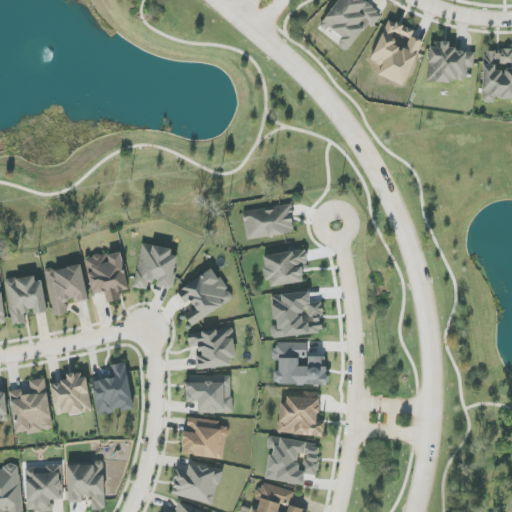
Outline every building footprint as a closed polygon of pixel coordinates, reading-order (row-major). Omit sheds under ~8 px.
[(343,38),(337,45),(346,52),(369,24),(372,27),(382,15),(363,0),(339,0),(322,22),(343,38)] [(404,86),(423,42),(412,37),(414,31),(388,20),(371,61),(382,65),(378,75),(404,86)] [(428,82),(451,83),(451,80),(466,81),(467,67),(474,68),(475,51),(449,50),(450,43),(430,42),(428,82)] [(511,49),(500,49),(500,52),(484,52),(483,103),(496,103),(496,99),(511,99),(511,49)] [(291,205),(243,212),(247,240),(295,233),(291,205)] [(134,288),(147,290),(149,282),(157,283),(157,287),(173,290),(179,257),(171,255),(172,249),(142,244),(134,288)] [(305,250),(263,257),(268,288),(304,282),(302,270),(309,269),(305,250)] [(85,259),(93,295),(105,292),(107,303),(121,300),(119,292),(129,290),(121,252),(85,259)] [(45,272),(55,317),(68,314),(66,303),(88,299),(81,265),(45,272)] [(184,315),(191,326),(233,300),(214,269),(180,291),(192,310),(184,315)] [(12,325),(26,323),(25,313),(33,312),(33,314),(47,312),(42,277),(6,281),(12,325)] [(271,296),(275,326),(271,327),(272,339),(323,333),(321,317),(324,317),(322,303),(311,304),(309,291),(271,296)] [(198,370),(236,366),(232,329),(188,334),(190,349),(196,348),(198,370)] [(308,357),(308,343),(274,343),(274,361),(280,361),(279,371),(275,371),(275,385),(326,385),(326,357),(308,357)] [(133,410),(127,363),(111,365),(113,378),(94,381),(98,415),(133,410)] [(86,373),(67,376),(68,381),(51,383),(56,416),(92,412),(86,373)] [(232,413),(231,376),(187,377),(187,403),(199,403),(199,414),(232,413)] [(10,393),(16,435),(53,429),(46,379),(30,381),(31,390),(10,393)] [(0,422),(8,421),(5,389),(0,389),(0,422)] [(324,436),(324,422),(318,422),(320,393),(304,393),(303,398),(282,397),(280,434),(324,436)] [(220,421),(187,417),(182,454),(224,460),(228,428),(219,427),(220,421)] [(265,481),(304,485),(305,475),(317,476),(321,445),(273,439),(271,456),(269,456),(265,481)] [(171,495),(214,505),(222,471),(190,463),(187,472),(178,470),(171,495)] [(69,503),(83,503),(83,497),(92,497),(92,510),(105,510),(104,464),(68,465),(69,503)] [(62,466),(26,468),(27,511),(49,511),(54,511),(53,500),(64,500),(62,466)] [(23,511),(19,468),(0,469),(0,511),(23,511)] [(294,492),(264,484),(257,510),(253,509),(251,511),(308,511),(309,511),(291,506),(294,492)] [(202,511),(179,502),(175,511),(173,511),(165,508),(163,511),(202,511)]
